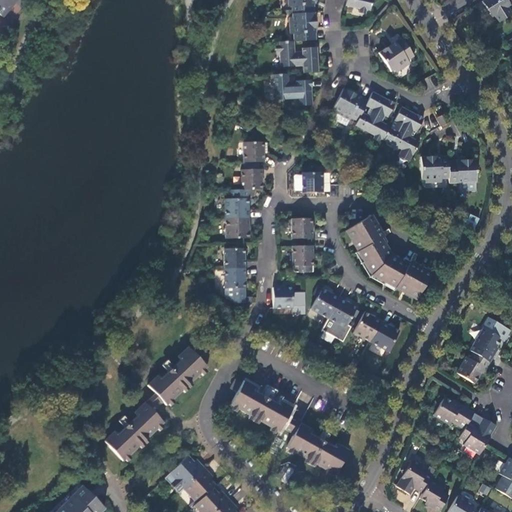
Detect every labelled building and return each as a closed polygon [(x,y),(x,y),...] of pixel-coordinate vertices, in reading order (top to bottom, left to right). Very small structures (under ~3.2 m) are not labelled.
[(0,0),(0,14),(4,18),(18,0),(0,0)] [(314,1),(313,0),(291,0),(292,7),(292,14),(309,13),(308,2),(314,1)] [(345,0),(344,6),(359,9),(366,10),(369,11),(372,0),(345,0)] [(508,0),(482,0),(482,1),(493,18),(495,16),(499,22),(511,14),(511,11),(509,7),(511,5),(508,0)] [(309,13),(292,14),(292,18),(293,35),(294,41),(311,40),(310,29),(315,29),(314,12),(309,13)] [(401,38),(392,45),(394,49),(404,42),(401,38)] [(293,41),(278,42),(279,46),(279,53),(280,68),(302,66),(302,74),(318,73),(316,48),(301,48),(302,52),(294,52),(293,41)] [(394,49),(392,45),(378,54),(390,72),(393,70),(407,60),(413,56),(404,42),(394,49)] [(407,60),(393,70),(396,73),(410,64),(407,60)] [(297,107),(311,106),(310,80),(295,81),(295,85),(288,85),(288,74),(273,75),(273,78),(274,86),(274,101),(296,99),(297,107)] [(358,96),(343,88),(333,109),(336,110),(332,118),(347,125),(351,118),(357,121),(366,105),(356,100),(358,96)] [(366,105),(357,121),(355,125),(374,136),(381,139),(384,140),(391,127),(381,122),(384,116),(387,118),(394,104),(372,92),(368,100),(366,105)] [(368,100),(358,96),(356,100),(366,105),(368,100)] [(391,127),(384,140),(401,149),(403,150),(410,154),(412,155),(419,142),(410,137),(413,131),(416,133),(423,119),(401,108),(391,127)] [(436,119),(441,126),(448,122),(445,114),(436,119)] [(242,142),(243,162),(263,162),(264,162),(264,154),(263,142),(242,142)] [(403,150),(401,149),(398,155),(409,161),(412,155),(403,150)] [(442,180),(448,180),(448,166),(448,161),(436,162),(436,157),(420,157),(421,180),(425,180),(442,180)] [(448,180),(448,183),(459,183),(475,182),(476,182),(475,161),(459,161),(459,166),(448,166),(448,180)] [(252,190),(261,190),(261,170),(240,170),(241,190),(252,190)] [(295,190),(301,190),(301,194),(322,193),(322,172),(301,173),(294,173),(295,190)] [(475,182),(459,183),(459,192),(475,191),(475,182)] [(224,199),(225,219),(248,218),(248,211),(248,197),(247,195),(253,195),(252,190),(241,190),(231,190),(231,199),(224,199)] [(470,214),(464,225),(472,229),(478,218),(470,214)] [(418,296),(431,273),(413,263),(409,261),(407,264),(402,261),(391,255),(384,244),(380,238),(383,236),(381,233),(372,216),(349,229),(359,250),(356,251),(370,274),(395,288),(396,285),(418,296)] [(248,218),(225,219),(225,239),(249,239),(248,218)] [(291,219),(291,240),(311,239),(311,219),(291,219)] [(349,229),(346,231),(356,251),(359,250),(349,229)] [(313,266),(313,246),(291,247),(292,267),(292,271),(296,273),(313,272),(313,266)] [(223,249),(224,269),(244,269),(244,248),(223,249)] [(370,274),(356,251),(353,253),(367,277),(370,274)] [(244,269),(224,269),(224,289),(232,289),(232,302),(235,304),(245,303),(244,269)] [(395,288),(370,274),(367,277),(393,291),(395,288)] [(396,285),(395,288),(416,299),(418,296),(396,285)] [(317,298),(321,289),(316,286),(311,295),(317,298)] [(292,287),(272,288),(272,292),(272,308),(293,308),(292,287)] [(327,319),(339,298),(322,288),(317,298),(310,309),(327,319)] [(357,308),(339,298),(327,319),(321,330),(342,342),(350,327),(347,325),(357,308)] [(370,342),(381,322),(364,312),(353,333),(370,342)] [(399,331),(381,322),(370,342),(388,352),(399,331)] [(477,346),(474,353),(489,362),(497,349),(495,348),(501,339),(484,329),(474,345),(477,346)] [(137,416),(117,435),(113,431),(103,441),(121,461),(163,423),(153,412),(158,407),(162,403),(165,406),(206,367),(187,347),(177,357),(180,360),(160,379),(157,376),(147,385),(154,393),(150,397),(133,412),(137,416)] [(489,362),(474,353),(470,359),(467,358),(457,373),(474,383),(480,374),(481,375),(489,362)] [(235,379),(231,386),(237,390),(230,404),(280,431),(282,428),(294,434),(287,447),(335,474),(348,451),(336,444),(334,447),(311,434),(313,431),(303,426),(299,424),(298,426),(287,420),(288,417),(293,407),(281,400),(278,404),(255,391),(256,388),(243,381),(242,383),(235,379)] [(464,428),(468,421),(473,413),(458,403),(457,405),(444,398),(433,415),(450,425),(451,421),(464,428)] [(482,418),(473,413),(468,421),(477,426),(482,418)] [(298,426),(299,424),(288,417),(287,420),(298,426)] [(495,426),(482,418),(477,426),(468,421),(464,428),(458,438),(465,442),(464,445),(479,454),(495,426)] [(184,487),(205,467),(199,461),(196,464),(188,456),(165,478),(179,492),(184,487)] [(511,459),(510,458),(500,474),(503,476),(495,489),(511,498),(511,496),(511,459)] [(400,479),(422,493),(430,480),(432,477),(425,473),(428,469),(412,459),(400,479)] [(436,470),(429,466),(428,469),(425,473),(432,477),(436,470)] [(213,488),(215,485),(207,476),(211,473),(205,467),(184,487),(198,502),(213,488)] [(422,493),(420,497),(425,501),(424,502),(439,511),(448,495),(442,491),(444,488),(430,480),(422,493)] [(487,495),(490,487),(482,484),(478,492),(487,495)] [(100,511),(104,508),(92,497),(81,486),(55,511),(100,511)] [(203,511),(216,511),(229,499),(224,494),(221,496),(213,488),(198,502),(195,504),(203,511)] [(456,495),(446,511),(477,511),(472,509),(474,506),(456,495)] [(235,511),(233,509),(236,506),(229,499),(216,511),(235,511)]
